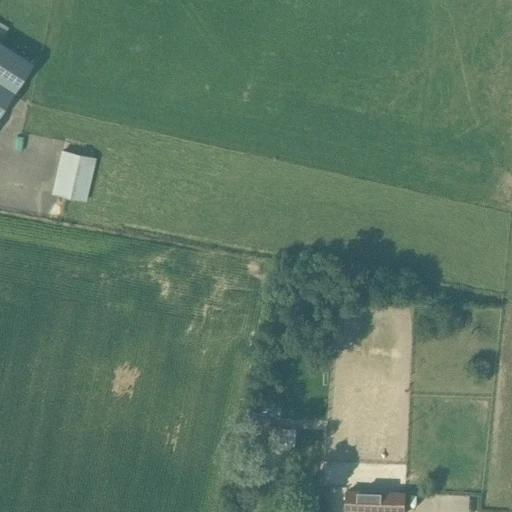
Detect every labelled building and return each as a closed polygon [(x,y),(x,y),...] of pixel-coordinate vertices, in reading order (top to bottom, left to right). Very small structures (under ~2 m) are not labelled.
[(0,115),(14,93),(32,64),(0,43),(0,115)] [(94,159),(57,150),(47,193),(84,202),(94,159)] [(271,435),(256,433),(254,449),(270,451),(271,435)] [(331,511),(330,491),(313,492),(313,511),(331,511)] [(404,511),(406,493),(346,491),(346,506),(392,508),(391,511),(404,511)]
